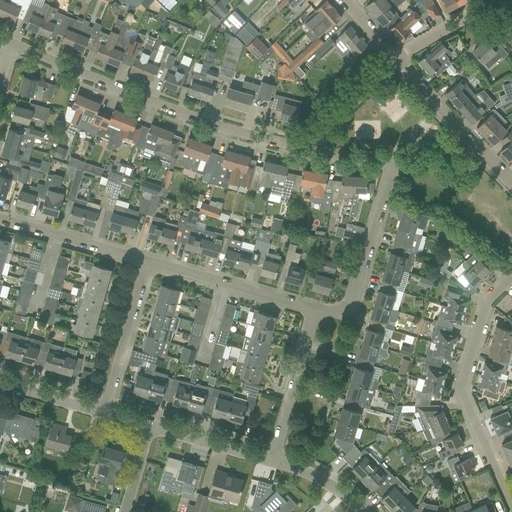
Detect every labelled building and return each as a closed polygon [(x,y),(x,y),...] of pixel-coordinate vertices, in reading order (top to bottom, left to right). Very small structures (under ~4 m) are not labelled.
[(0,0),(0,15),(3,17),(10,0),(0,0)] [(14,22),(21,7),(27,9),(31,0),(10,0),(3,17),(14,22)] [(38,32),(49,5),(44,3),(45,0),(43,0),(31,0),(27,9),(23,19),(29,22),(26,27),(38,32)] [(176,0),(158,0),(169,10),(177,1),(176,0)] [(269,0),(267,0),(258,9),(263,14),(273,4),(269,0)] [(283,0),(279,4),(283,8),(288,3),(291,0),(283,0)] [(291,0),(288,3),(295,11),(305,1),(306,2),(307,0),(291,0)] [(373,0),(367,6),(375,16),(393,0),(373,0)] [(393,0),(375,16),(383,24),(396,13),(393,10),(404,0),(393,0)] [(438,0),(439,0),(439,2),(445,13),(458,6),(455,0),(438,0)] [(327,1),(304,20),(312,29),(334,9),(327,1)] [(218,2),(213,7),(222,17),(228,11),(224,7),(218,2)] [(426,8),(433,20),(440,15),(434,4),(426,8)] [(57,34),(61,26),(52,22),(58,9),(49,5),(38,32),(43,34),(43,36),(47,37),(48,36),(49,37),(51,32),(57,35),(57,34)] [(162,6),(156,15),(164,18),(167,12),(162,6)] [(319,37),(341,17),(334,9),(312,29),(319,37)] [(410,9),(388,29),(399,42),(411,32),(408,29),(420,18),(415,11),(413,13),(410,9)] [(234,11),(222,22),(234,34),(245,22),(234,11)] [(213,14),(207,21),(215,28),(221,21),(213,14)] [(65,16),(61,26),(57,34),(63,36),(61,42),(72,47),(83,20),(78,17),(76,21),(65,16)] [(99,47),(95,57),(107,61),(118,34),(123,21),(118,19),(113,32),(111,31),(109,35),(99,31),(96,39),(97,40),(98,43),(100,44),(99,47)] [(93,28),(87,26),(89,22),(83,20),(72,47),(83,52),(90,36),(95,39),(96,39),(99,31),(101,25),(95,23),(93,28)] [(118,34),(107,61),(112,63),(112,65),(116,66),(117,65),(118,66),(124,50),(129,38),(124,36),(129,23),(123,20),(123,21),(118,34)] [(247,23),(236,34),(246,45),(258,34),(247,23)] [(180,25),(177,31),(184,33),(188,28),(180,25)] [(350,27),(339,36),(339,37),(340,37),(334,42),(330,38),(314,52),(321,59),(336,46),(338,48),(337,49),(337,51),(341,56),(343,56),(351,50),(355,55),(366,45),(350,27)] [(135,41),(131,53),(136,55),(138,56),(140,51),(143,43),(142,43),(145,35),(139,33),(135,41)] [(219,73),(217,78),(230,82),(242,49),(243,45),(236,37),(231,35),(220,67),(218,73),(219,73)] [(257,59),(268,48),(257,37),(246,47),(257,59)] [(319,37),(295,59),(300,64),(324,42),(319,37)] [(129,38),(124,50),(131,53),(135,41),(129,38)] [(136,55),(130,71),(131,71),(131,73),(135,74),(136,73),(141,75),(152,48),(155,41),(147,38),(142,51),(140,51),(138,56),(136,55)] [(446,40),(442,44),(440,41),(417,62),(429,75),(434,71),(438,76),(445,69),(450,65),(451,64),(447,59),(441,65),(435,58),(446,48),(447,49),(451,46),(446,40)] [(508,54),(504,50),(498,42),(497,43),(499,44),(493,50),(485,41),(473,51),(485,65),(498,53),(503,59),(508,54)] [(152,48),(141,75),(146,77),(147,79),(150,80),(152,79),(153,80),(156,71),(157,69),(163,71),(165,66),(167,60),(166,59),(171,48),(164,45),(156,65),(153,64),(158,51),(152,48)] [(280,58),(286,52),(279,45),(273,50),(274,52),(280,58)] [(274,52),(273,50),(270,47),(268,49),(268,48),(257,59),(262,63),(274,52)] [(207,52),(204,60),(213,63),(215,55),(207,52)] [(293,61),(286,52),(280,58),(287,66),(288,65),(293,70),(300,64),(295,59),(293,61)] [(167,72),(162,84),(176,90),(177,88),(180,88),(189,67),(179,63),(178,67),(172,64),(175,57),(170,55),(168,58),(167,60),(165,66),(170,69),(168,73),(167,72)] [(183,55),(180,63),(189,66),(192,58),(183,55)] [(190,79),(192,80),(187,94),(198,98),(208,69),(213,63),(204,60),(200,73),(193,71),(190,79)] [(278,68),(277,76),(287,78),(289,68),(284,63),(278,68)] [(450,65),(445,69),(450,75),(455,70),(450,65)] [(298,67),(297,68),(293,71),(300,79),(305,74),(298,67)] [(475,67),(470,72),(474,77),(479,72),(475,67)] [(208,69),(198,98),(209,102),(214,86),(212,85),(214,78),(217,79),(217,78),(219,73),(218,73),(208,69)] [(24,77),(19,92),(29,95),(33,96),(35,88),(44,91),(43,95),(51,97),(52,94),(54,87),(54,85),(24,77)] [(461,79),(444,94),(445,94),(447,93),(451,98),(450,99),(459,108),(474,95),(470,90),(466,86),(466,85),(461,79)] [(241,91),(229,87),(224,104),(247,111),(251,98),(256,100),(257,97),(270,101),(274,85),(261,81),(260,85),(244,80),(241,91)] [(474,95),(459,108),(471,123),(494,103),(489,96),(483,91),(474,95)] [(511,92),(506,94),(499,97),(502,106),(511,100),(511,92)] [(73,104),(71,108),(76,110),(67,132),(74,134),(77,126),(89,99),(77,94),(73,104)] [(275,95),(274,98),(271,108),(282,111),(280,118),(295,122),(300,101),(275,95)] [(89,99),(77,126),(84,129),(96,135),(105,113),(97,110),(100,104),(89,99)] [(12,119),(22,121),(29,123),(31,117),(46,121),(49,109),(33,104),(31,111),(15,106),(12,119)] [(105,113),(96,135),(109,140),(105,148),(111,150),(113,144),(125,114),(114,109),(111,116),(105,113)] [(476,128),(485,136),(501,120),(503,119),(493,109),(482,118),(484,120),(483,120),(476,128)] [(125,114),(113,144),(120,147),(123,140),(135,145),(142,126),(135,123),(137,119),(125,114)] [(501,120),(485,136),(493,144),(507,131),(502,126),(505,124),(506,122),(503,119),(501,120)] [(135,145),(134,147),(143,150),(141,155),(151,159),(162,128),(151,124),(149,128),(142,126),(135,145)] [(162,128),(150,162),(169,169),(170,168),(172,163),(173,158),(177,149),(180,140),(172,137),(174,133),(162,128)] [(511,129),(504,138),(509,143),(500,151),(509,160),(511,159),(511,160),(511,129)] [(9,130),(5,142),(26,148),(29,137),(30,136),(29,135),(27,135),(18,132),(9,130)] [(30,130),(29,135),(30,136),(29,137),(35,138),(42,140),(56,144),(57,137),(30,130)] [(182,173),(188,175),(200,142),(188,138),(185,148),(183,152),(189,154),(184,168),(182,173)] [(5,142),(2,154),(11,157),(23,160),(23,159),(24,155),(30,157),(32,150),(26,148),(5,142)] [(200,142),(188,175),(194,178),(196,173),(203,175),(201,180),(208,183),(217,154),(210,152),(211,146),(200,142)] [(57,147),(54,157),(61,160),(64,150),(57,147)] [(217,154),(208,183),(228,188),(229,183),(237,154),(226,151),(224,157),(217,154)] [(241,186),(250,188),(256,165),(248,163),(249,157),(248,156),(244,155),(242,156),(237,154),(229,183),(230,183),(236,185),(240,171),(246,172),(241,186)] [(23,160),(21,166),(39,171),(47,173),(49,165),(50,163),(42,160),(41,163),(41,164),(23,159),(23,160)] [(250,188),(257,190),(259,183),(271,186),(271,184),(276,164),(270,163),(270,161),(266,160),(265,162),(264,161),(262,167),(256,165),(250,188)] [(21,166),(9,163),(9,164),(7,163),(3,177),(0,176),(0,197),(4,198),(12,173),(18,175),(21,167),(20,167),(21,166)] [(85,163),(82,170),(91,173),(94,166),(85,163)] [(271,186),(267,200),(279,203),(281,196),(289,198),(291,190),(294,174),(287,173),(288,167),(287,167),(286,165),(282,164),(281,165),(276,164),(271,184),(271,186)] [(21,166),(17,180),(26,182),(30,169),(21,166)] [(81,170),(82,169),(77,168),(76,168),(67,200),(74,202),(73,206),(72,206),(71,209),(69,219),(81,222),(87,201),(80,199),(75,198),(83,170),(81,170)] [(120,183),(124,173),(116,170),(111,169),(107,178),(120,183)] [(168,171),(164,187),(169,189),(173,172),(168,170),(168,171)] [(302,176),(294,174),(291,190),(299,192),(301,185),(312,187),(315,172),(303,170),(302,176)] [(310,196),(309,202),(310,202),(314,203),(315,203),(320,204),(319,210),(329,211),(331,201),(334,181),(326,180),(327,175),(315,172),(312,187),(310,196)] [(130,176),(124,173),(120,183),(132,187),(135,179),(130,177),(130,176)] [(44,186),(41,198),(45,199),(42,211),(57,215),(61,202),(63,193),(56,191),(57,186),(60,186),(63,177),(53,174),(53,175),(47,174),(47,177),(44,186)] [(342,182),(334,181),(331,201),(342,202),(342,198),(353,199),(354,177),(342,176),(342,182)] [(367,178),(354,177),(353,199),(352,206),(352,208),(350,216),(356,217),(360,202),(357,201),(357,199),(358,192),(372,193),(373,184),(366,183),(367,178)] [(106,209),(114,181),(108,179),(100,205),(87,201),(81,222),(94,226),(97,213),(99,207),(106,209)] [(145,192),(144,192),(151,195),(158,197),(159,195),(162,187),(162,186),(143,179),(139,190),(145,192)] [(113,211),(111,216),(108,226),(121,230),(127,208),(115,205),(122,184),(120,183),(114,181),(106,209),(113,211)] [(20,190),(19,194),(17,204),(31,208),(34,196),(41,198),(44,186),(38,184),(36,188),(30,186),(28,193),(20,190)] [(162,187),(159,195),(166,198),(169,189),(164,187),(162,187)] [(127,208),(121,230),(133,233),(137,220),(140,212),(146,214),(151,195),(144,192),(138,212),(127,208)] [(151,195),(146,214),(153,216),(154,216),(160,198),(158,197),(151,195)] [(198,212),(199,213),(199,212),(218,219),(222,210),(202,203),(198,212)] [(191,228),(189,235),(185,248),(198,251),(204,230),(195,228),(199,213),(198,212),(189,209),(188,212),(187,217),(184,226),(191,228)] [(414,233),(416,226),(421,228),(423,227),(426,216),(403,209),(398,228),(414,233)] [(150,227),(147,237),(160,240),(165,222),(165,220),(154,216),(153,216),(150,227)] [(165,222),(160,240),(172,244),(176,232),(182,234),(184,226),(187,217),(182,216),(180,216),(177,225),(165,222)] [(250,225),(260,228),(262,220),(252,217),(250,225)] [(272,230),(280,232),(283,220),(275,219),(272,230)] [(224,234),(223,236),(232,239),(236,225),(227,222),(226,227),(224,234)] [(337,227),(334,236),(342,238),(344,229),(337,227)] [(398,228),(392,247),(408,252),(411,243),(419,245),(421,235),(414,233),(398,228)] [(204,230),(198,251),(210,255),(217,257),(223,236),(224,234),(214,232),(204,229),(204,230)] [(241,247),(235,266),(248,270),(248,268),(255,269),(259,255),(263,242),(265,236),(266,230),(259,229),(253,251),(241,247)] [(343,239),(348,240),(358,243),(360,235),(345,231),(343,239)] [(437,232),(435,239),(445,242),(447,235),(437,232)] [(0,250),(7,252),(12,254),(14,249),(8,247),(9,241),(11,236),(5,234),(4,240),(0,238),(0,250)] [(447,235),(445,242),(453,244),(455,237),(447,235)] [(263,242),(259,255),(266,257),(265,260),(264,260),(263,264),(260,273),(275,278),(277,268),(281,257),(267,253),(270,244),(269,244),(263,242)] [(235,266),(241,247),(228,244),(225,254),(223,263),(235,266)] [(290,245),(284,265),(289,266),(288,271),(285,281),(298,285),(301,275),(303,269),(296,267),(300,255),(294,253),(296,247),(290,245)] [(402,271),(409,273),(410,272),(411,272),(412,266),(411,266),(411,265),(414,266),(415,262),(412,261),(413,261),(414,261),(416,256),(415,255),(415,254),(408,252),(392,247),(386,266),(402,271)] [(29,258),(40,262),(43,251),(32,248),(29,258)] [(478,250),(466,263),(471,267),(483,279),(491,271),(486,266),(491,262),(484,255),(481,253),(478,250)] [(57,261),(55,266),(66,269),(69,258),(58,255),(57,261)] [(29,258),(29,259),(20,256),(19,266),(27,266),(26,269),(37,272),(40,262),(29,258)] [(446,270),(449,260),(442,258),(438,271),(449,278),(451,274),(446,270)] [(0,261),(0,273),(6,275),(9,264),(4,262),(0,261)] [(87,269),(85,275),(107,281),(110,270),(94,266),(94,264),(84,261),(82,267),(87,269)] [(310,271),(307,281),(313,283),(312,288),(328,293),(336,265),(326,262),(321,261),(319,268),(325,270),(324,274),(317,272),(316,273),(310,271)] [(458,276),(456,278),(458,280),(465,287),(470,283),(475,288),(483,279),(471,267),(471,268),(464,261),(462,264),(462,267),(464,269),(458,276)] [(55,266),(52,277),(63,280),(66,269),(55,266)] [(380,286),(397,291),(402,271),(386,266),(380,286)] [(34,283),(37,272),(26,269),(23,280),(34,283)] [(85,280),(83,286),(104,292),(107,281),(85,275),(90,276),(88,282),(85,280)] [(49,288),(60,291),(63,280),(52,277),(49,288)] [(432,281),(424,279),(421,286),(429,289),(432,281)] [(31,293),(34,283),(23,280),(20,290),(31,293)] [(156,298),(176,303),(179,290),(160,285),(161,286),(157,298),(156,298)] [(101,302),(104,292),(83,286),(82,286),(81,289),(78,288),(76,295),(101,302)] [(380,286),(374,305),(391,310),(397,312),(403,293),(397,291),(380,286)] [(449,300),(447,307),(464,312),(467,300),(461,298),(463,292),(453,289),(447,287),(444,299),(449,300)] [(57,302),(60,291),(49,288),(46,299),(57,302)] [(27,304),(31,293),(20,290),(17,301),(27,304)] [(79,296),(76,307),(77,307),(98,313),(101,302),(79,296)] [(201,296),(197,310),(207,313),(211,299),(201,296)] [(153,310),(153,311),(177,317),(179,312),(174,311),(176,303),(156,298),(157,299),(154,311),(153,310)] [(46,299),(43,310),(54,313),(56,307),(57,302),(46,299)] [(27,304),(17,301),(13,312),(24,315),(27,304)] [(232,320),(233,316),(236,306),(226,304),(222,317),(232,320)] [(374,305),(368,324),(385,329),(388,319),(395,321),(396,321),(398,312),(397,312),(391,310),(374,305)] [(95,324),(98,313),(77,307),(76,312),(79,313),(77,319),(95,324)] [(438,317),(436,324),(452,328),(454,322),(460,324),(464,312),(447,307),(443,318),(438,317)] [(256,316),(254,325),(272,330),(276,318),(259,313),(260,311),(254,309),(252,315),(256,316)] [(52,320),(54,313),(43,310),(40,320),(51,323),(52,320)] [(193,322),(203,325),(207,313),(197,310),(193,322)] [(149,323),(176,331),(180,318),(177,317),(153,311),(154,311),(150,323),(149,323)] [(495,326),(492,338),(511,344),(511,321),(505,316),(501,328),(495,326)] [(229,332),(232,320),(222,317),(219,329),(229,332)] [(95,324),(77,319),(76,325),(72,323),(70,329),(92,336),(95,324)] [(189,335),(200,338),(203,325),(193,322),(189,335)] [(146,336),(170,342),(173,330),(176,331),(149,323),(150,324),(147,336),(146,335),(146,336)] [(248,324),(245,336),(250,338),(269,343),(272,330),(254,325),(254,326),(248,324)] [(368,324),(362,343),(387,351),(389,345),(387,342),(392,331),(385,329),(368,324)] [(436,324),(434,330),(439,332),(436,343),(453,348),(456,337),(450,335),(452,328),(436,324)] [(226,345),(229,332),(219,329),(215,342),(226,345)] [(8,331),(1,353),(7,354),(6,356),(20,360),(25,344),(18,342),(20,335),(8,331)] [(186,347),(196,350),(200,338),(189,335),(186,347)] [(142,348),(142,349),(143,349),(152,352),(160,354),(159,357),(166,359),(167,355),(167,354),(170,342),(146,336),(146,337),(144,336),(142,342),(144,343),(143,348),(142,348)] [(250,338),(247,350),(265,355),(267,356),(270,343),(269,343),(250,338)] [(493,358),(508,363),(510,353),(511,353),(511,344),(492,338),(488,350),(490,351),(488,357),(493,358)] [(25,344),(20,360),(33,364),(33,362),(39,364),(43,350),(45,342),(33,339),(31,346),(25,344)] [(222,357),(226,345),(215,342),(212,354),(222,357)] [(357,361),(373,366),(377,354),(381,355),(382,358),(385,358),(388,357),(389,354),(387,351),(362,343),(359,355),(361,356),(359,361),(357,361)] [(428,349),(425,360),(438,364),(440,358),(443,359),(449,361),(453,348),(436,343),(434,351),(428,349)] [(43,350),(39,364),(44,365),(44,367),(57,371),(62,353),(64,348),(51,344),(49,350),(48,349),(48,351),(43,350)] [(183,346),(179,359),(182,360),(192,363),(196,350),(186,347),(183,346)] [(77,376),(82,359),(75,357),(77,350),(64,347),(64,348),(57,371),(77,376)] [(403,347),(401,353),(410,355),(412,349),(403,347)] [(237,361),(262,368),(265,355),(242,349),(241,349),(237,361)] [(143,361),(150,363),(149,367),(146,367),(144,377),(137,375),(132,392),(147,396),(151,379),(158,357),(145,354),(143,361)] [(222,357),(212,354),(209,367),(219,370),(222,357)] [(484,363),(481,374),(499,380),(501,373),(505,375),(509,363),(508,363),(492,358),(490,365),(484,363)] [(423,367),(422,371),(427,373),(425,380),(442,385),(445,373),(439,371),(436,370),(438,364),(425,360),(423,367)] [(233,375),(248,379),(258,382),(262,368),(237,361),(233,375)] [(368,387),(377,389),(379,381),(371,378),(374,367),(373,366),(357,361),(357,362),(361,363),(359,368),(355,367),(351,381),(368,387)] [(83,371),(81,377),(89,379),(91,373),(83,371)] [(481,395),(497,400),(500,393),(502,394),(506,382),(481,374),(477,387),(483,389),(481,395)] [(147,396),(161,400),(162,396),(168,398),(173,379),(166,377),(165,383),(151,379),(147,396)] [(438,397),(442,385),(425,380),(419,378),(415,389),(416,390),(414,397),(420,399),(418,405),(429,405),(430,401),(427,400),(429,394),(438,397)] [(189,383),(173,379),(168,398),(173,400),(172,404),(186,408),(193,384),(189,383)] [(351,381),(347,396),(351,397),(349,403),(362,407),(369,409),(373,395),(366,393),(368,387),(351,381)] [(259,386),(250,384),(243,382),(241,389),(249,391),(245,406),(232,402),(234,394),(233,394),(226,419),(241,423),(245,408),(252,411),(259,386)] [(193,385),(193,384),(186,408),(201,412),(202,408),(207,409),(213,388),(207,387),(206,390),(201,388),(201,386),(200,385),(198,384),(196,384),(194,385),(193,386),(193,385)] [(395,386),(393,393),(398,395),(401,387),(395,386)] [(233,394),(213,388),(207,409),(213,411),(212,415),(226,419),(233,394)] [(483,401),(478,403),(482,412),(487,410),(483,401)] [(511,401),(501,406),(503,412),(490,418),(497,435),(511,428),(511,401)] [(356,427),(362,407),(349,403),(347,409),(343,407),(339,421),(356,427)] [(442,410),(439,412),(433,414),(432,411),(431,411),(431,405),(429,405),(418,405),(418,406),(415,406),(415,412),(418,412),(420,417),(417,418),(423,431),(431,427),(446,420),(442,410)] [(0,409),(0,417),(6,420),(4,427),(5,428),(21,432),(19,438),(37,443),(43,422),(33,419),(0,409)] [(451,430),(446,420),(431,427),(423,431),(428,441),(430,440),(432,445),(437,442),(442,440),(439,435),(451,430)] [(353,437),(356,427),(339,421),(334,436),(337,436),(335,443),(346,454),(354,446),(353,444),(355,438),(353,437)] [(391,423),(388,433),(394,433),(396,425),(391,423)] [(52,424),(50,434),(47,445),(67,450),(70,437),(62,434),(64,427),(52,424)] [(438,453),(441,459),(453,454),(450,448),(462,443),(458,433),(442,440),(446,450),(438,453)] [(506,455),(511,451),(511,433),(511,434),(511,439),(501,445),(506,455)] [(102,481),(105,482),(114,484),(123,453),(104,447),(99,462),(100,462),(98,472),(104,474),(102,481)] [(360,452),(351,461),(355,465),(352,468),(362,479),(378,464),(364,449),(360,452)] [(373,449),(369,453),(378,463),(383,458),(373,449)] [(408,454),(404,458),(408,463),(412,458),(409,455),(408,454)] [(455,471),(458,477),(474,470),(469,459),(460,463),(457,456),(446,461),(451,472),(455,471)] [(158,491),(168,493),(172,478),(183,481),(180,491),(192,494),(197,478),(192,477),(196,465),(168,457),(158,491)] [(380,462),(378,464),(362,479),(372,490),(375,487),(380,492),(396,477),(396,476),(394,478),(380,462)] [(426,466),(425,469),(426,472),(429,473),(432,472),(433,469),(432,466),(429,465),(426,466)] [(209,494),(230,500),(232,495),(239,497),(243,482),(229,478),(230,474),(216,470),(209,494)] [(486,471),(481,474),(484,480),(489,478),(486,471)] [(427,475),(422,480),(427,486),(433,481),(427,475)] [(410,491),(396,477),(380,492),(384,495),(381,498),(391,510),(404,497),(410,491)] [(272,485),(258,481),(255,491),(251,507),(255,511),(259,511),(262,509),(264,511),(273,511),(275,511),(289,511),(297,505),(287,495),(281,500),(271,489),(272,485)] [(195,506),(193,511),(204,511),(209,497),(199,494),(195,506)] [(70,497),(66,509),(77,511),(104,511),(106,507),(82,500),(70,497)] [(404,497),(391,510),(393,511),(416,511),(418,510),(414,508),(404,497)] [(418,510),(416,511),(436,511),(438,506),(424,503),(423,502),(418,510)] [(454,509),(453,511),(472,511),(468,502),(454,509)] [(482,506),(472,511),(495,511),(491,502),(482,506)]
